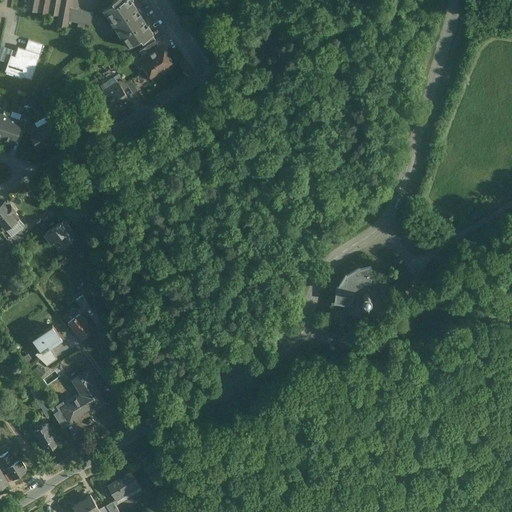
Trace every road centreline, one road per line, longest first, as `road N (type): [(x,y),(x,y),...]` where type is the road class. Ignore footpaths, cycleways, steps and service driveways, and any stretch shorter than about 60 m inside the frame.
road 1 (tertiary): [(0,511),(260,366),(289,341),(322,275),(392,212),(456,0)]
road 2 (residential): [(208,74),(29,171)]
